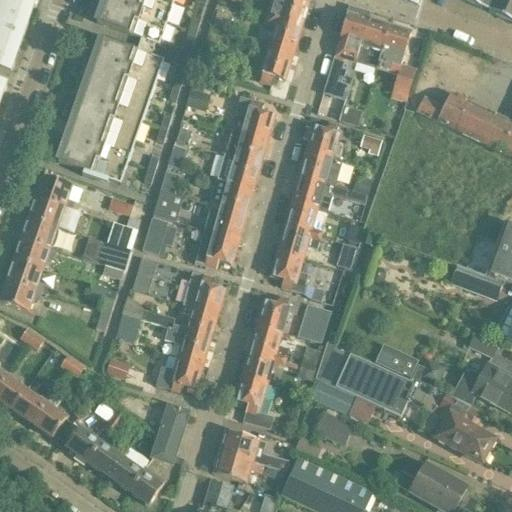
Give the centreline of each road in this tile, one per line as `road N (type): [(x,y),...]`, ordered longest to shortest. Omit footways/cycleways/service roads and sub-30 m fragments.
road 1 (residential): [(175,511),(334,0)]
road 2 (residential): [(0,181),(64,0)]
